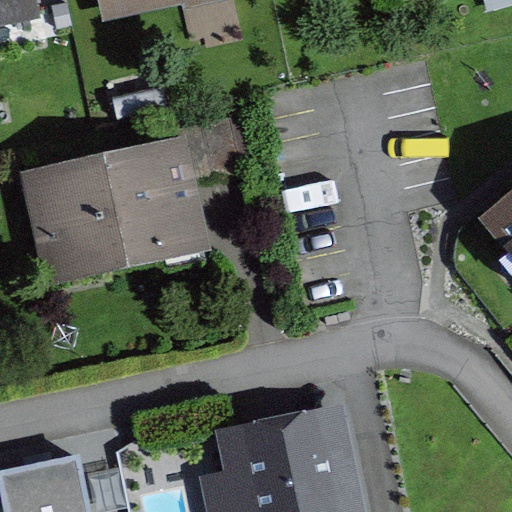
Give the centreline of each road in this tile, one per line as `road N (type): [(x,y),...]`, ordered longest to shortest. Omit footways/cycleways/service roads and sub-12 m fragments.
road 1 (residential): [(0,425),(354,349),(387,511)]
road 2 (unknown): [(354,349),(384,339),(437,347),(511,439)]
